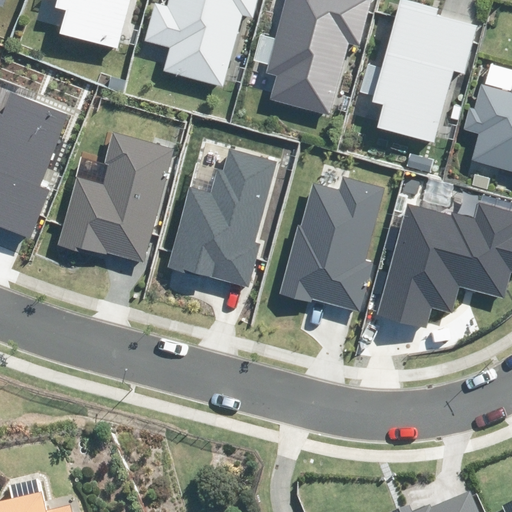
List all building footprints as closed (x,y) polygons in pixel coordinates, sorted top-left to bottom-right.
[(61,13),(55,36),(116,52),(129,0),(56,0),(54,11),(61,13)] [(258,0),(168,0),(165,12),(146,6),(135,43),(161,51),(153,77),(219,97),(243,18),(252,21),(258,0)] [(367,0),(366,0),(277,0),(264,43),(276,46),(260,98),(321,115),(342,44),(353,48),(367,0)] [(459,81),(475,20),(400,0),(398,0),(372,98),(382,100),(375,128),(439,145),(447,115),(438,112),(447,78),(459,81)] [(501,86),(473,79),(461,125),(472,128),(465,155),(511,167),(511,76),(504,74),(501,86)] [(0,223),(33,236),(51,190),(39,186),(66,115),(11,94),(3,116),(0,115),(0,223)] [(107,251),(141,261),(173,149),(113,131),(104,162),(109,164),(103,185),(77,178),(57,246),(105,259),(107,251)] [(168,264),(249,287),(261,242),(256,241),(277,163),(230,150),(225,169),(218,168),(211,194),(189,188),(168,264)] [(312,297),(361,310),(374,262),(366,260),(385,187),(344,177),(341,189),(312,182),(301,225),(297,224),(279,293),(311,301),(312,297)] [(378,315),(425,328),(430,306),(451,312),(459,285),(504,297),(510,271),(511,271),(511,210),(479,202),(475,217),(453,211),(452,215),(408,203),(378,315)] [(476,511),(469,493),(432,508),(430,504),(412,511),(410,505),(392,511),(476,511)] [(69,511),(69,507),(47,511),(40,511),(38,496),(0,504),(0,511),(69,511)] [(511,511),(511,501),(502,505),(504,511),(511,511)]
